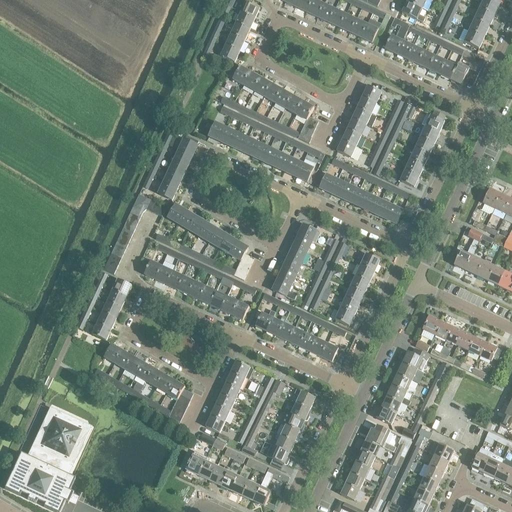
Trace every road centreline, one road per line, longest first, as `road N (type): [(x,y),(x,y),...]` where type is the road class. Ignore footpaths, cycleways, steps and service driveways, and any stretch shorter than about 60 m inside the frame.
road 1 (residential): [(301,196),(214,153),(191,196),(277,246)]
road 2 (residential): [(365,57),(276,15),(256,59),(341,105)]
road 3 (residential): [(236,335),(148,293),(127,335),(213,383)]
road 4 (residential): [(494,117),(416,282)]
road 5 (residential): [(339,385),(405,244)]
road 6 (residential): [(405,244),(471,106)]
road 7 (residential): [(283,510),(339,385)]
road 8 (residential): [(364,396),(310,511)]
road 9 (residential): [(416,282),(364,396)]
